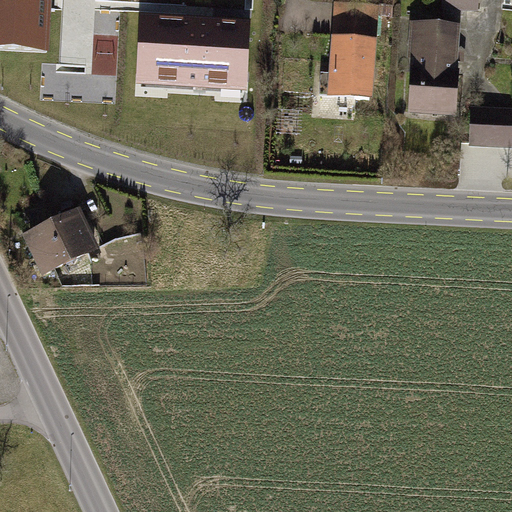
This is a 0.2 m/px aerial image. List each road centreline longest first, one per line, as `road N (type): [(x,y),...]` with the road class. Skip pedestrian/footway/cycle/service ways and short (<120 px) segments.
road 1 (tertiary): [(511,211),(277,201),(184,185),(104,163),(0,115)]
road 2 (tertiary): [(0,288),(63,421)]
